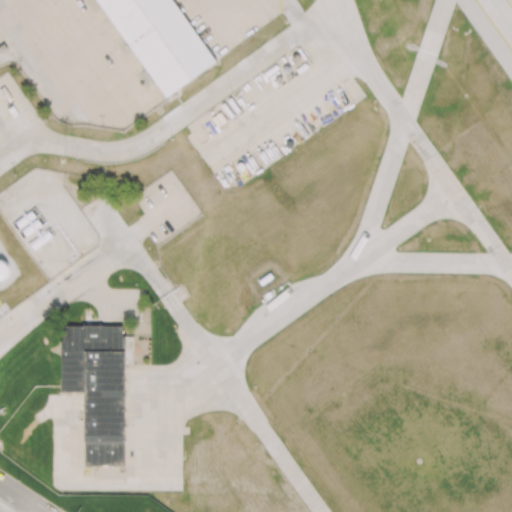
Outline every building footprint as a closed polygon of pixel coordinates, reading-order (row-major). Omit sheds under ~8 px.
[(96,0),(165,97),(214,60),(172,0),(96,0)] [(39,214),(36,211),(34,208),(12,224),(16,230),(39,214)] [(40,216),(43,220),(45,223),(23,239),(18,232),(40,216)] [(49,228),(50,230),(54,235),(32,251),(27,244),(49,228)] [(6,277),(7,275),(8,272),(8,269),(6,266),(4,264),(1,262),(0,262),(0,280),(3,279),(6,277)] [(66,325),(66,336),(60,336),(60,385),(60,391),(83,391),(84,408),(84,442),(84,466),(125,466),(125,442),(125,401),(124,351),(124,336),(122,336),(122,325),(87,325),(66,325)]
